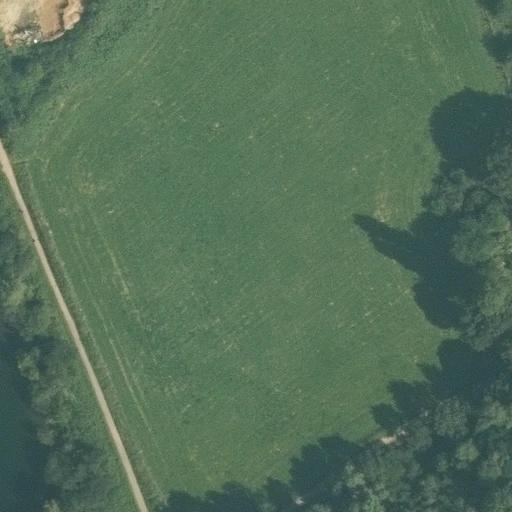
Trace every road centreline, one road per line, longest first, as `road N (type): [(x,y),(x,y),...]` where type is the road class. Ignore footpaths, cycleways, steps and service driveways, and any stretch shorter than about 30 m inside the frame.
road 1 (track): [(0,136),(148,511)]
road 2 (track): [(319,511),(417,442),(511,391)]
